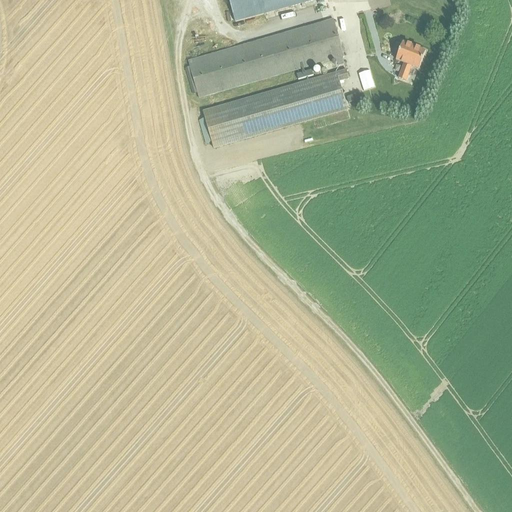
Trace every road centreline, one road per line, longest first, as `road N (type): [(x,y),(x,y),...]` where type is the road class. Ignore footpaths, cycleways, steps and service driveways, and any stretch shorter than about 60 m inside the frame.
road 1 (track): [(479,511),(391,391),(211,194),(177,66),(183,0)]
road 2 (track): [(179,47),(342,6)]
